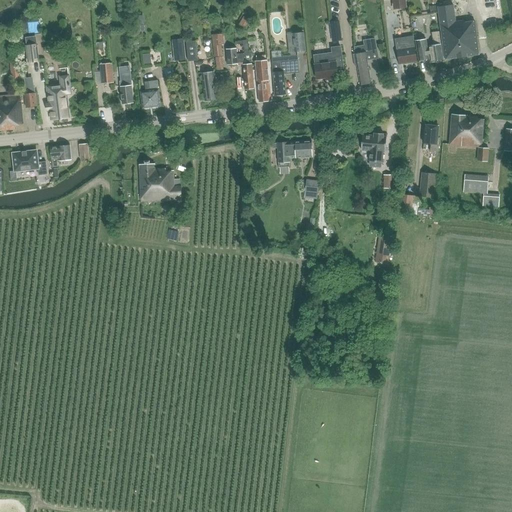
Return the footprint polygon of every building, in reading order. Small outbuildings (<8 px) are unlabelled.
[(453,5),(438,7),(445,59),(479,54),(475,21),(465,23),(464,21),(455,22),(453,5)] [(144,15),(137,16),(138,32),(146,32),(145,25),(144,25),(144,15)] [(330,22),(332,41),(342,40),(339,21),(330,22)] [(304,32),(293,33),(295,52),(306,51),(304,32)] [(430,50),(427,50),(428,53),(430,53),(432,61),(443,59),(439,32),(432,33),(433,41),(435,41),(435,44),(429,45),(430,50)] [(222,34),(212,35),(214,45),(221,45),(223,44),(222,34)] [(54,47),(58,42),(49,35),(45,40),(54,47)] [(395,39),(399,59),(403,59),(404,63),(417,61),(413,36),(395,39)] [(355,54),(353,54),(355,66),(357,66),(360,85),(371,83),(367,60),(378,58),(375,38),(364,40),(365,45),(354,47),(355,54)] [(417,40),(419,59),(428,58),(428,53),(427,50),(426,38),(417,40)] [(184,39),(172,40),(174,61),(186,60),(184,39)] [(186,42),(188,62),(197,62),(195,41),(186,42)] [(37,45),(27,46),(29,62),(39,61),(37,45)] [(222,56),(221,45),(214,45),(215,56),(222,56)] [(332,52),(313,55),(317,79),(330,77),(331,79),(338,78),(337,69),(343,68),(340,46),(331,47),(332,52)] [(238,63),(237,53),(236,49),(226,50),(228,64),(238,63)] [(238,65),(243,64),(245,89),(254,88),(251,53),(237,53),(238,63),(238,65)] [(143,66),(164,66),(163,57),(143,57),(143,66)] [(272,62),(275,95),(286,94),(284,74),(299,73),(298,59),(272,62)] [(256,61),(256,71),(259,102),(271,101),(267,60),(256,61)] [(9,62),(13,74),(18,72),(14,61),(9,62)] [(95,72),(96,84),(102,83),(102,84),(114,82),(112,63),(100,64),(101,72),(95,72)] [(130,66),(120,67),(121,81),(120,81),(123,104),(134,102),(131,80),(130,66)] [(206,100),(217,99),(214,72),(202,73),(202,75),(201,76),(200,77),(201,79),(202,80),(203,80),(206,100)] [(49,102),(46,102),(46,104),(47,104),(48,110),(47,110),(47,112),(50,111),(51,119),(69,117),(66,94),(70,93),(70,94),(71,94),(71,93),(70,85),(70,83),(69,76),(69,75),(61,76),(62,85),(47,87),(49,102)] [(33,88),(31,77),(24,78),(25,89),(33,88)] [(146,91),(141,91),(142,108),(161,106),(159,89),(158,80),(145,82),(146,91)] [(35,92),(25,93),(26,108),(37,107),(35,92)] [(0,130),(16,129),(16,125),(24,123),(21,94),(0,95),(0,130)] [(449,144),(477,146),(476,159),(486,160),(487,147),(480,147),(482,119),(476,118),(476,116),(451,114),(449,144)] [(429,151),(437,152),(439,138),(436,137),(437,125),(425,124),(423,143),(430,144),(429,151)] [(362,134),(361,150),(370,150),(369,161),(382,162),(383,152),(385,152),(386,136),(383,136),(384,133),(374,132),(374,135),(362,134)] [(312,157),(311,140),(277,143),(279,167),(289,167),(289,156),(295,156),(295,158),(312,157)] [(339,150),(353,150),(353,140),(339,140),(339,150)] [(88,143),(80,144),(81,159),(89,158),(88,143)] [(66,162),(66,159),(70,159),(69,144),(50,146),(51,158),(52,158),(53,166),(57,165),(57,160),(60,160),(60,161),(63,160),(63,162),(66,162)] [(15,170),(38,168),(39,174),(47,173),(46,161),(38,162),(37,150),(13,152),(15,170)] [(139,164),(141,201),(181,199),(180,185),(179,185),(179,179),(174,179),(173,170),(165,170),(165,168),(155,169),(154,163),(139,164)] [(419,195),(433,197),(435,173),(421,172),(419,195)] [(382,187),(391,187),(391,175),(382,175),(382,187)] [(304,197),(317,198),(319,199),(320,181),(305,179),(304,197)] [(464,192),(487,194),(488,181),(464,179),(464,192)] [(402,194),(400,213),(412,214),(414,196),(402,194)] [(499,207),(499,197),(484,196),(483,206),(499,207)] [(375,262),(388,264),(392,237),(383,235),(381,248),(377,248),(375,262)]
